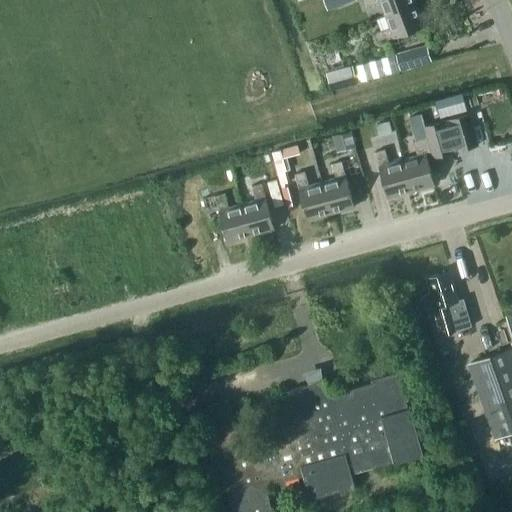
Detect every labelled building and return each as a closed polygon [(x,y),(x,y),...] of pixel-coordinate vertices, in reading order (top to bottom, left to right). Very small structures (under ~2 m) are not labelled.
[(322,0),(326,9),(352,0),(322,0)] [(380,1),(385,14),(415,3),(413,0),(363,0),(366,7),(380,1)] [(415,3),(385,14),(389,27),(375,33),(379,42),(393,37),(423,26),(415,3)] [(395,54),(400,70),(432,61),(427,45),(395,54)] [(351,63),(325,70),(330,90),(357,83),(351,63)] [(416,155),(401,160),(409,191),(432,184),(424,154),(430,152),(431,157),(475,144),(466,114),(423,126),(426,137),(412,141),(416,155)] [(389,121),(376,124),(379,136),(392,133),(389,121)] [(351,131),(338,135),(343,151),(355,147),(351,131)] [(280,150),(280,151),(272,153),(277,172),(303,165),(298,145),(280,150)] [(409,191),(401,160),(387,164),(382,149),(372,152),(386,198),(409,191)] [(334,179),(321,182),(329,213),(352,207),(339,161),(330,163),(334,179)] [(329,213),(321,182),(307,186),(303,171),(293,174),(298,190),(305,217),(306,220),(329,213)] [(254,200),(240,204),(249,235),(272,229),(260,183),(250,186),(254,200)] [(298,190),(291,192),(299,219),(305,217),(298,190)] [(249,235),(240,204),(226,208),(222,193),(213,196),(226,241),(249,235)] [(426,278),(430,293),(421,295),(426,310),(433,308),(440,335),(471,326),(463,298),(457,300),(448,271),(426,278)] [(511,357),(509,348),(471,362),(498,437),(511,432),(511,357)] [(272,511),(266,486),(304,476),(310,498),(355,486),(352,473),(396,462),(396,463),(423,455),(411,408),(409,409),(407,400),(408,400),(400,372),(372,380),(373,383),(329,394),(325,381),(285,392),(293,423),(242,436),(237,415),(208,423),(214,445),(209,446),(221,491),(227,490),(232,511),(272,511)]
